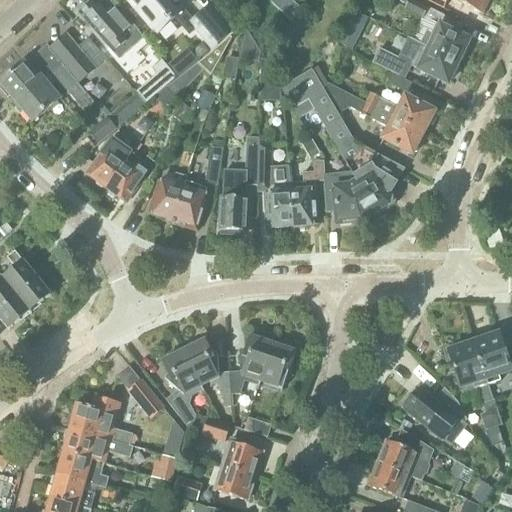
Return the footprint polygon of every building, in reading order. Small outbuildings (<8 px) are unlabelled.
[(128,0),(158,34),(175,19),(189,35),(196,30),(213,49),(231,34),(210,9),(194,23),(184,11),(185,11),(176,0),(128,0)] [(302,11),(290,0),(272,0),(270,3),(291,23),(302,11)] [(394,0),(407,6),(407,7),(405,12),(422,20),(423,21),(429,10),(421,5),(419,4),(410,0),(410,1),(409,0),(394,0)] [(423,0),(443,10),(447,0),(423,0)] [(452,0),(452,1),(480,15),(487,0),(452,0)] [(83,13),(80,15),(92,30),(91,31),(100,42),(101,40),(114,55),(114,54),(120,60),(137,44),(132,38),(138,33),(117,9),(110,15),(101,5),(98,8),(93,3),(89,7),(86,6),(83,9),(83,13)] [(302,17),(291,26),(300,36),(310,26),(302,17)] [(428,32),(421,45),(459,63),(460,60),(462,61),(467,52),(465,51),(469,41),(458,36),(448,31),(437,25),(432,35),(428,32)] [(52,48),(49,51),(48,52),(60,65),(77,86),(95,71),(66,36),(52,48)] [(230,38),(197,65),(204,71),(211,78),(232,40),(230,38)] [(380,50),(373,64),(399,78),(400,77),(406,65),(412,68),(415,69),(448,85),(453,76),(454,76),(455,77),(459,68),(458,67),(457,66),(458,65),(459,63),(421,45),(412,41),(411,40),(401,61),(380,50)] [(198,61),(208,53),(201,45),(191,53),(198,61)] [(49,51),(46,48),(24,67),(24,66),(23,66),(9,78),(7,76),(0,82),(0,91),(8,100),(10,98),(14,103),(15,102),(59,65),(60,65),(48,52),(49,51)] [(188,51),(169,67),(179,79),(198,63),(188,51)] [(158,77),(137,95),(142,101),(146,105),(146,106),(154,98),(166,89),(177,79),(163,62),(155,68),(158,72),(158,77)] [(280,102),(280,89),(265,62),(261,62),(261,89),(261,103),(280,102)] [(51,88),(58,82),(69,95),(84,112),(93,104),(77,86),(60,65),(59,65),(15,102),(14,103),(33,125),(34,124),(62,100),(51,88)] [(177,100),(204,71),(197,65),(167,90),(177,100)] [(337,114),(324,93),(312,73),(281,91),(293,111),(294,110),(309,102),(315,111),(352,174),(356,181),(359,184),(363,221),(364,224),(393,207),(394,205),(394,203),(391,195),(396,186),(389,182),(393,175),(398,167),(377,156),(375,155),(355,145),(354,144),(349,134),(343,125),(342,122),(340,119),(339,118),(337,114)] [(387,86),(407,96),(412,86),(392,76),(387,86)] [(424,136),(366,105),(328,86),(324,93),(337,114),(339,118),(352,110),(389,130),(383,141),(413,157),(424,136)] [(195,107),(207,113),(214,97),(203,91),(195,107)] [(366,105),(424,136),(435,114),(406,98),(400,110),(371,95),(366,105)] [(309,102),(294,110),(300,119),(315,111),(309,102)] [(191,111),(181,103),(171,116),(182,124),(191,111)] [(107,120),(90,135),(99,145),(116,131),(107,120)] [(99,156),(102,158),(89,177),(107,190),(126,164),(133,155),(133,154),(112,138),(99,156)] [(259,139),(247,139),(246,173),(224,172),(221,232),(246,233),(248,197),(246,197),(246,188),(257,188),(258,150),(258,145),(259,139)] [(310,160),(320,154),(311,140),(302,146),(310,160)] [(265,194),(265,204),(267,224),(275,223),(275,230),(293,229),(290,193),(292,193),(291,185),(290,168),(272,169),(273,146),(258,145),(258,150),(257,188),(257,195),(265,194)] [(210,148),(206,186),(218,187),(222,150),(210,148)] [(127,204),(148,176),(152,169),(133,155),(126,164),(107,190),(127,204)] [(325,184),(323,163),(314,164),(314,175),(304,176),(304,184),(291,185),(292,193),(290,193),(293,229),(317,227),(314,185),(325,184)] [(359,184),(356,181),(352,174),(344,175),(344,176),(341,177),(342,190),(325,191),(326,209),(336,208),(338,225),(364,224),(363,221),(359,184)] [(175,176),(174,183),(172,187),(159,184),(151,216),(175,222),(186,184),(185,184),(187,179),(175,176)] [(186,184),(175,222),(175,225),(198,231),(208,198),(206,197),(207,191),(198,189),(199,188),(186,184)] [(16,271),(3,281),(31,316),(52,299),(16,254),(8,261),(16,271)] [(0,319),(10,332),(31,316),(3,281),(0,283),(0,319)] [(474,341),(490,386),(501,383),(499,377),(511,372),(511,345),(504,349),(499,336),(491,339),(490,336),(474,341)] [(262,384),(276,342),(260,337),(259,341),(251,338),(246,352),(247,358),(241,359),(242,373),(231,374),(234,408),(242,407),(241,396),(247,379),(262,384)] [(195,342),(183,349),(204,391),(218,385),(224,397),(225,408),(234,408),(231,374),(220,374),(219,360),(213,360),(213,355),(206,341),(197,345),(195,342)] [(464,401),(477,396),(481,409),(483,408),(486,416),(481,418),(486,434),(503,428),(494,403),(488,387),(490,386),(474,341),(455,348),(456,350),(448,353),(460,390),(464,401)] [(276,342),(262,384),(284,392),(287,382),(291,380),(290,375),(297,353),(288,350),(290,347),(276,342)] [(204,391),(183,349),(169,356),(171,359),(163,363),(170,376),(175,381),(170,385),(178,391),(166,401),(191,433),(196,418),(189,405),(193,397),(204,391)] [(152,420),(165,410),(143,383),(130,393),(152,420)] [(420,387),(403,408),(451,445),(469,422),(455,397),(446,388),(437,401),(420,387)] [(93,411),(78,406),(71,430),(110,442),(130,447),(133,436),(114,431),(121,406),(96,399),(93,411)] [(225,444),(231,427),(207,420),(202,437),(225,444)] [(273,428),(250,421),(246,433),(269,440),(273,428)] [(412,426),(404,421),(400,428),(408,433),(412,426)] [(110,442),(71,430),(64,455),(93,462),(93,461),(104,465),(107,453),(130,460),(133,448),(130,447),(110,442)] [(387,443),(378,465),(410,479),(410,478),(421,483),(424,476),(425,476),(427,475),(429,468),(429,466),(428,466),(434,452),(402,433),(397,447),(387,443)] [(233,440),(231,444),(223,468),(255,478),(263,454),(245,448),(247,444),(233,440)] [(164,457),(176,460),(178,453),(166,450),(164,457)] [(93,462),(64,455),(58,477),(86,485),(105,490),(108,478),(101,476),(104,465),(93,461),(93,462)] [(189,457),(185,469),(195,472),(199,460),(189,457)] [(410,479),(378,465),(369,488),(401,501),(410,479)] [(255,478),(223,468),(216,491),(247,502),(255,478)] [(158,480),(171,483),(174,472),(161,469),(158,480)] [(86,485),(58,477),(51,499),(80,508),(86,485)] [(198,503),(203,486),(178,478),(173,495),(198,503)] [(484,507),(494,491),(483,484),(472,499),(484,507)] [(117,494),(104,490),(102,500),(114,504),(117,494)] [(158,498),(135,492),(133,496),(156,502),(158,498)] [(51,499),(47,511),(91,511),(92,511),(80,508),(51,499)] [(433,511),(408,502),(404,511),(433,511)]
